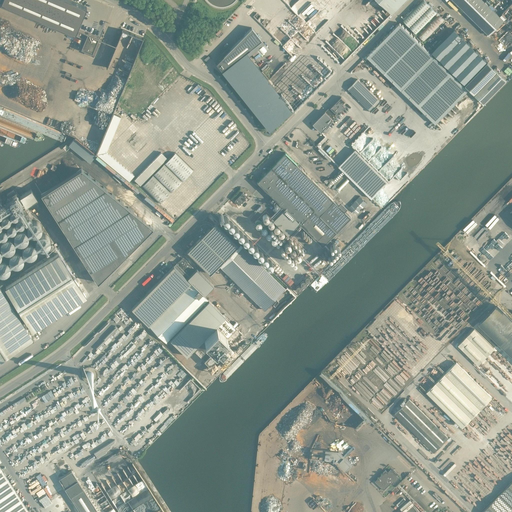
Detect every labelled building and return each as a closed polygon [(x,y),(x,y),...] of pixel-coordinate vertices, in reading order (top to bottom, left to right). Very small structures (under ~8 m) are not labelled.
[(99,36),(88,32),(87,32),(86,31),(86,32),(78,28),(77,28),(86,6),(72,0),(1,0),(0,3),(74,34),(85,38),(80,48),(87,51),(87,52),(93,55),(96,46),(95,45),(99,36)] [(380,0),(382,1),(381,2),(382,3),(383,2),(386,5),(385,6),(386,7),(387,6),(392,11),(402,0),(380,0)] [(412,33),(416,37),(421,41),(423,39),(424,40),(444,19),(425,0),(421,0),(403,19),(414,31),(412,33)] [(511,27),(483,0),(454,0),(504,49),(511,41),(511,27)] [(399,22),(367,55),(436,123),(469,90),(399,22)] [(216,62),(222,70),(261,39),(251,26),(216,62)] [(432,50),(448,66),(470,44),(454,28),(432,50)] [(334,38),(330,43),(333,47),(338,42),(334,38)] [(449,65),(465,81),(486,60),(471,44),(449,65)] [(204,54),(211,60),(215,56),(208,50),(204,54)] [(245,52),(221,71),(256,114),(269,129),(292,111),(280,95),(245,52)] [(130,56),(121,79),(124,80),(133,57),(130,56)] [(320,68),(325,64),(322,60),(317,65),(320,68)] [(464,84),(483,102),(506,79),(487,61),(464,84)] [(42,80),(55,84),(57,77),(44,73),(42,80)] [(357,78),(348,88),(371,110),(380,101),(357,78)] [(328,109),(329,110),(335,116),(345,106),(342,103),(345,100),(341,96),(328,109)] [(325,110),(313,123),(321,130),(333,118),(335,116),(329,110),(327,111),(326,110),(325,111),(325,110)] [(117,122),(120,116),(113,113),(110,122),(109,122),(96,152),(129,180),(134,173),(106,149),(117,122)] [(432,130),(436,126),(431,121),(427,125),(432,130)] [(160,151),(134,178),(140,184),(166,157),(160,151)] [(182,180),(193,169),(175,151),(164,162),(182,180)] [(338,203),(333,199),(285,151),(256,180),(321,245),(350,216),(343,210),(346,207),(340,201),(338,203)] [(171,191),(181,180),(163,163),(153,173),(171,191)] [(152,226),(129,207),(81,167),(41,193),(97,281),(117,262),(118,263),(126,255),(125,254),(152,226)] [(160,202),(170,192),(152,174),(142,185),(160,202)] [(0,276),(47,246),(49,249),(53,247),(51,244),(53,242),(40,221),(32,215),(26,206),(37,198),(31,189),(19,196),(18,193),(16,191),(8,196),(9,198),(0,203),(0,276)] [(242,191),(234,200),(238,204),(247,195),(242,191)] [(160,202),(164,206),(168,201),(164,198),(160,202)] [(174,216),(180,210),(177,207),(171,213),(174,216)] [(158,213),(169,224),(174,219),(163,209),(158,213)] [(349,220),(354,226),(361,219),(356,214),(349,220)] [(238,244),(215,221),(186,250),(210,273),(238,244)] [(262,260),(268,266),(272,262),(268,252),(263,247),(263,246),(261,244),(259,245),(258,241),(256,239),(255,240),(253,236),(251,234),(250,235),(248,231),(246,229),(244,230),(243,226),(242,225),(239,226),(238,222),(237,222),(235,223),(233,224),(236,227),(236,228),(233,225),(236,234),(262,260)] [(273,238),(274,241),(278,240),(273,228),(267,230),(270,239),(273,238)] [(239,244),(220,264),(230,274),(265,309),(284,289),(239,244)] [(286,249),(286,258),(295,259),(295,256),(298,256),(298,249),(286,249)] [(58,253),(5,287),(29,324),(36,319),(39,325),(85,295),(58,253)] [(179,260),(176,263),(175,262),(173,264),(183,274),(185,271),(187,274),(193,267),(187,261),(185,259),(184,260),(182,258),(179,260)] [(170,338),(187,355),(192,349),(193,350),(193,349),(210,365),(242,333),(225,317),(226,316),(183,274),(173,264),(131,307),(166,342),(170,338)] [(196,268),(187,277),(204,294),(213,284),(196,268)] [(0,356),(33,335),(0,283),(0,356)] [(492,336),(490,339),(496,345),(499,342),(511,355),(511,312),(509,316),(497,304),(479,323),(492,336)] [(494,347),(474,328),(458,344),(478,363),(494,347)] [(119,343),(126,349),(140,337),(133,330),(119,343)] [(151,339),(149,342),(163,356),(166,354),(151,339)] [(135,346),(139,350),(135,354),(138,357),(144,350),(137,343),(135,346)] [(99,361),(106,368),(116,357),(111,352),(104,359),(102,358),(99,361)] [(87,360),(83,360),(84,367),(81,368),(83,379),(88,379),(88,376),(96,375),(95,364),(88,365),(87,360)] [(462,426),(492,396),(455,360),(425,389),(462,426)] [(118,366),(123,371),(128,366),(125,363),(123,361),(118,366)] [(114,376),(113,375),(108,380),(112,384),(123,372),(120,369),(114,376)] [(131,375),(134,379),(136,377),(142,384),(145,381),(136,370),(131,375)] [(58,375),(63,384),(71,380),(67,371),(58,375)] [(118,387),(122,391),(127,386),(124,382),(118,387)] [(125,389),(129,392),(134,386),(130,383),(125,389)] [(82,388),(51,406),(54,411),(85,393),(82,388)] [(148,398),(142,392),(131,404),(135,407),(139,403),(141,404),(136,409),(132,405),(129,408),(132,412),(135,410),(138,412),(144,406),(146,408),(154,399),(159,393),(156,390),(148,398)] [(115,400),(121,406),(125,402),(120,396),(122,395),(118,391),(115,394),(118,397),(115,400)] [(395,412),(434,451),(450,434),(411,396),(395,412)] [(103,404),(110,412),(115,407),(108,400),(103,404)] [(46,410),(51,407),(48,402),(42,406),(46,410)] [(59,428),(72,421),(69,416),(70,416),(72,418),(77,416),(75,413),(83,408),(80,402),(66,410),(68,412),(59,417),(60,419),(56,421),(58,425),(57,426),(59,428)] [(31,420),(34,424),(46,416),(41,409),(34,414),(32,412),(27,416),(30,420),(31,420)] [(125,411),(121,416),(126,420),(129,416),(133,419),(136,416),(132,413),(130,415),(125,411)] [(0,416),(0,423),(8,418),(5,413),(0,416)] [(148,426),(154,421),(150,417),(145,422),(148,426)] [(31,437),(34,443),(47,435),(45,431),(38,435),(37,433),(31,437)] [(103,436),(106,441),(113,437),(110,432),(103,436)] [(66,443),(70,449),(83,440),(79,434),(66,443)] [(59,450),(57,444),(52,446),(50,441),(43,445),(48,455),(59,450)] [(16,445),(19,453),(27,450),(25,442),(16,445)] [(7,449),(13,457),(19,452),(15,448),(16,448),(13,444),(7,449)] [(39,453),(43,459),(48,456),(45,450),(39,453)] [(34,452),(30,454),(34,462),(38,460),(34,452)] [(88,463),(84,458),(80,461),(78,463),(81,468),(88,463)] [(323,478),(340,462),(337,458),(320,474),(323,478)] [(0,511),(30,511),(0,464),(0,511)] [(385,473),(384,471),(375,480),(384,489),(390,482),(392,484),(399,477),(390,468),(385,473)] [(98,511),(71,469),(58,478),(80,511),(98,511)] [(122,479),(106,488),(110,496),(115,493),(112,488),(118,484),(120,488),(125,485),(122,479)] [(483,511),(511,511),(511,479),(482,510),(483,511)] [(50,493),(57,489),(53,482),(46,486),(50,493)] [(147,485),(127,499),(131,505),(151,492),(147,485)] [(367,511),(374,507),(355,487),(336,505),(343,511),(367,511)] [(40,492),(43,497),(49,493),(46,488),(40,492)] [(115,504),(124,499),(123,499),(131,495),(127,488),(111,497),(115,504)] [(38,500),(42,498),(39,492),(34,494),(38,500)]
